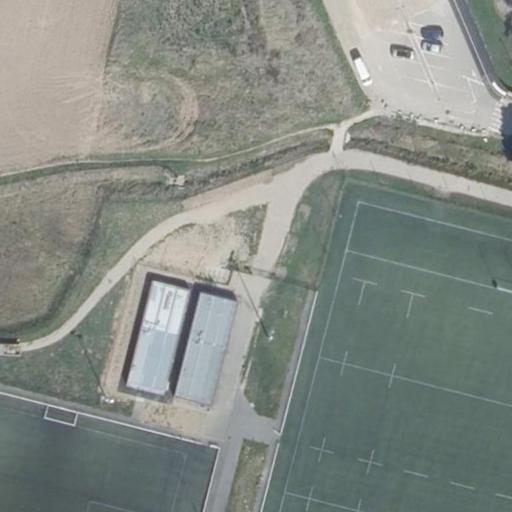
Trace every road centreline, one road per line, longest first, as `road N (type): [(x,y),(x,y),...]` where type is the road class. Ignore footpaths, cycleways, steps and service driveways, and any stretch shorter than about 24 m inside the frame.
road 1 (track): [(0,347),(33,347),(74,324),(139,249),(194,216),(340,157)]
road 2 (track): [(340,157),(511,203)]
road 3 (unknown): [(484,120),(434,0)]
